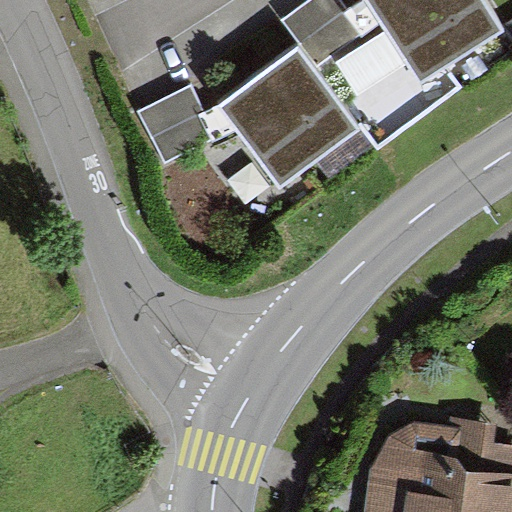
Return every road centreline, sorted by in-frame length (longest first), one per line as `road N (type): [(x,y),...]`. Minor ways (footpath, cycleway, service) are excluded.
road 1 (residential): [(255,394),(195,359),(122,291),(0,14)]
road 2 (tertiary): [(255,394),(333,287),(395,231),(511,152)]
road 3 (tertiary): [(216,511),(227,456),(255,394)]
